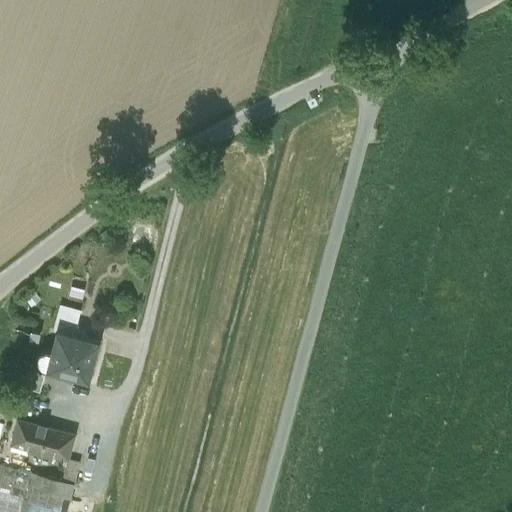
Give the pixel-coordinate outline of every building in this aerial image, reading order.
[(151,240),(151,225),(134,224),(134,239),(151,240)] [(66,306),(59,331),(79,336),(86,311),(66,306)] [(79,336),(59,331),(52,354),(50,353),(46,353),(42,355),(41,358),(41,364),(44,367),(49,369),(90,380),(99,341),(79,336)] [(75,434),(18,419),(11,444),(67,459),(68,459),(75,434)] [(80,462),(68,459),(67,459),(62,479),(74,482),(80,462)] [(17,511),(28,471),(0,463),(0,509),(9,511),(17,511)] [(62,479),(28,471),(17,511),(67,511),(75,483),(74,482),(62,479)]
